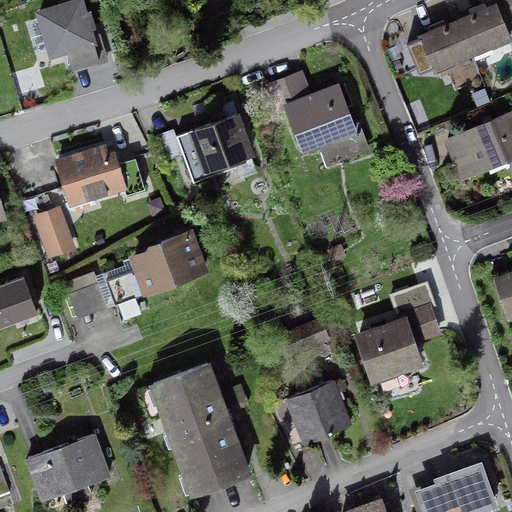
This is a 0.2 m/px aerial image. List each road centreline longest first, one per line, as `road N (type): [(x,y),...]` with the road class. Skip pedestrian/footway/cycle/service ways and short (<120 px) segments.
road 1 (residential): [(0,137),(353,14)]
road 2 (residential): [(353,14),(443,249)]
road 3 (residential): [(273,511),(500,415)]
road 4 (residential): [(443,249),(500,415)]
